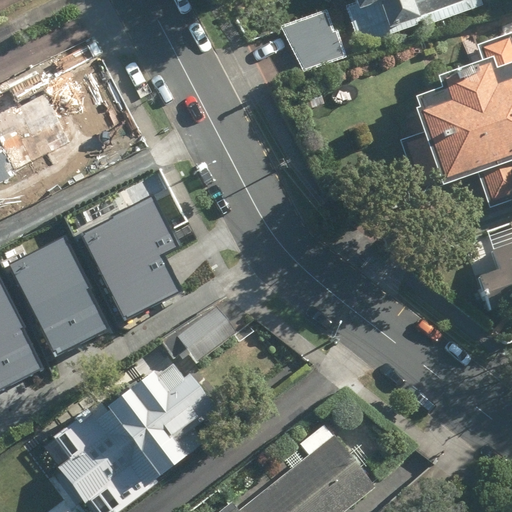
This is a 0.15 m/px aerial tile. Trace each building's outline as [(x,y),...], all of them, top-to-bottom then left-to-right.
[(336,0),(341,11),(338,13),(355,56),(477,7),(474,0),(336,0)] [(417,203),(471,182),(482,212),(511,200),(511,30),(430,60),(437,78),(416,86),(421,101),(394,111),(406,141),(395,145),(417,203)] [(94,39),(61,53),(72,82),(105,68),(94,39)] [(0,152),(0,187),(58,156),(64,167),(89,153),(43,69),(0,92),(0,147),(2,151),(0,152)] [(149,197),(77,233),(122,320),(184,289),(166,254),(175,249),(149,197)] [(511,222),(461,243),(477,282),(463,287),(482,337),(511,325),(511,222)] [(58,237),(3,265),(51,356),(105,327),(58,237)] [(0,281),(0,386),(44,364),(0,281)] [(215,303),(179,332),(204,363),(240,334),(215,303)] [(162,359),(43,442),(92,511),(113,511),(238,425),(200,371),(193,376),(182,360),(169,369),(162,359)] [(310,453),(233,511),(345,511),(380,485),(331,423),(304,445),(310,453)]
